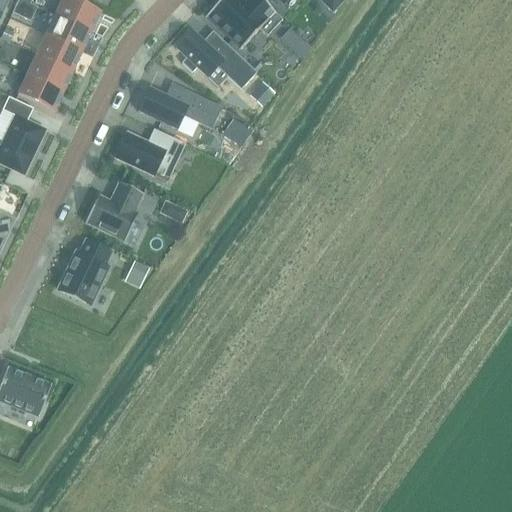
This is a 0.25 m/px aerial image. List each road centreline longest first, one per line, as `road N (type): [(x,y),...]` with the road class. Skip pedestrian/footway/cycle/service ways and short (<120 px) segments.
road 1 (residential): [(0,327),(331,460),(462,280),(454,197),(511,115)]
road 2 (residential): [(0,316),(119,61),(169,0)]
